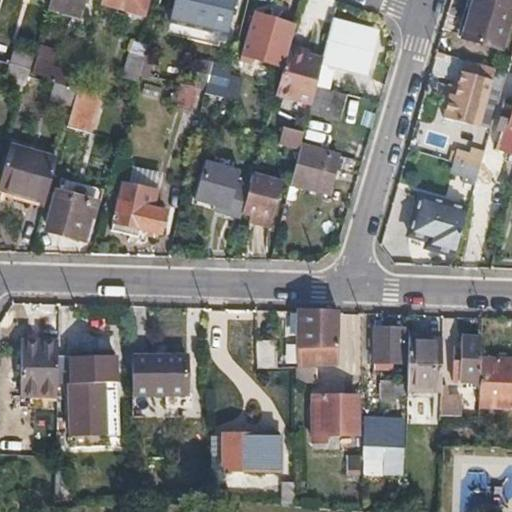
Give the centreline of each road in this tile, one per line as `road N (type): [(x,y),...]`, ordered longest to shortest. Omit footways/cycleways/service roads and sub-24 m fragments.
road 1 (residential): [(353,288),(0,277)]
road 2 (residential): [(424,16),(353,288)]
road 3 (residential): [(511,294),(353,288)]
